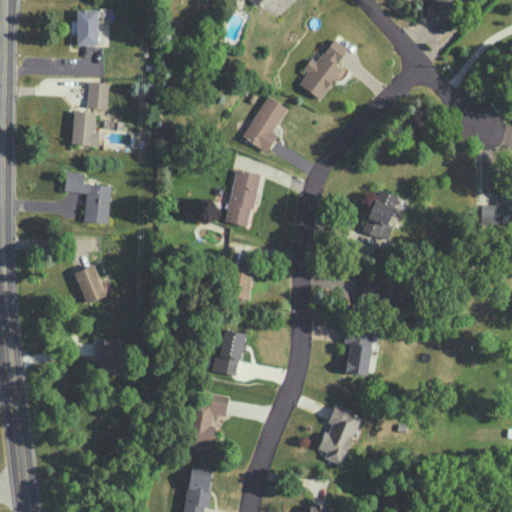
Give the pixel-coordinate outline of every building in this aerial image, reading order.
[(434,0),(435,0),(425,5),(433,20),(464,4),(462,0),(434,0)] [(97,9),(76,8),(75,44),(96,44),(97,9)] [(298,83),(320,99),(342,68),(335,64),(347,47),(333,37),(316,61),(310,57),(302,68),(306,71),(298,83)] [(106,108),(107,81),(87,80),(86,107),(106,108)] [(286,107),(266,95),(241,136),(266,151),(276,134),(271,131),(286,107)] [(94,110),(72,109),(71,144),(97,145),(97,131),(93,131),(94,110)] [(225,222),(250,225),(257,172),(233,168),(225,222)] [(110,185),(82,182),(83,171),(65,170),(63,190),(85,192),(83,220),(106,223),(110,185)] [(397,195),(378,187),(361,230),(386,240),(392,225),(387,223),(397,195)] [(495,203),(480,203),(480,222),(511,222),(511,191),(496,191),(495,203)] [(74,270),(83,302),(104,296),(95,263),(74,270)] [(249,299),(250,265),(229,264),(227,298),(249,299)] [(236,369),(243,332),(222,328),(215,365),(236,369)] [(94,357),(102,356),(103,374),(123,373),(122,338),(94,338),(94,357)] [(211,448),(215,414),(225,415),(227,397),(191,393),(185,445),(211,448)] [(339,463),(359,415),(332,404),(326,421),(330,423),(327,431),(322,430),(315,447),(326,451),(323,457),(339,463)] [(182,511),(202,511),(204,506),(207,506),(212,469),(189,466),(182,511)] [(303,503),(303,511),(326,511),(327,504),(303,503)]
